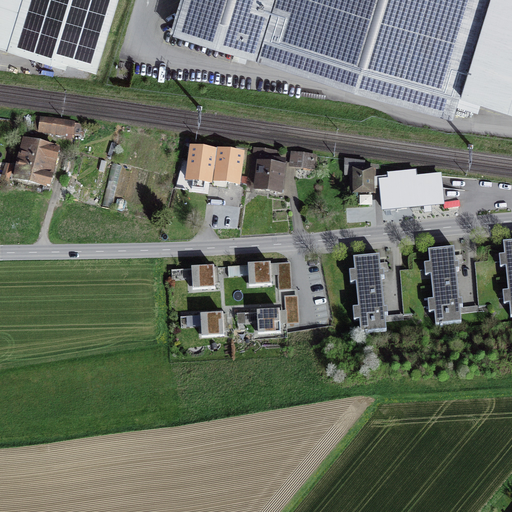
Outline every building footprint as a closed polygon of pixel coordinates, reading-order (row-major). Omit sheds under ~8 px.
[(1,0),(0,6),(0,44),(94,73),(116,0),(1,0)] [(511,0),(179,0),(168,40),(455,118),(463,89),(511,105),(511,0)] [(75,126),(39,120),(37,136),(72,142),(75,126)] [(60,151),(21,142),(11,182),(50,192),(60,151)] [(275,166),(277,153),(254,149),(251,171),(260,173),(257,191),(283,195),(287,168),(275,166)] [(243,156),(189,150),(185,184),(239,190),(243,156)] [(318,156),(291,153),(289,167),(316,171),(318,156)] [(374,166),(348,166),(348,192),(374,192),(374,166)] [(442,177),(394,181),(397,213),(445,208),(442,177)] [(455,249),(429,251),(436,325),(462,323),(460,304),(457,269),(455,249)] [(381,256),(354,259),(362,333),(388,330),(386,311),(383,275),(381,256)] [(291,263),(277,264),(279,291),(292,290),(291,263)] [(270,266),(248,268),(249,288),(272,287),(270,266)] [(214,270),(191,271),(193,292),(215,290),(214,270)] [(298,296),(284,297),(286,323),(299,322),(298,296)] [(279,312),(256,314),(258,335),(281,333),(279,312)] [(223,316),(200,317),(202,338),(224,337),(223,316)]
